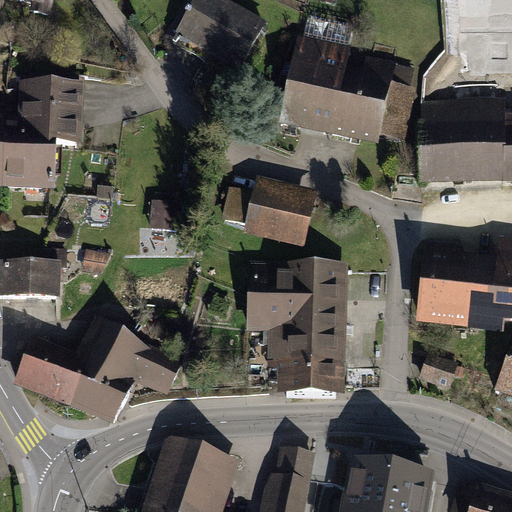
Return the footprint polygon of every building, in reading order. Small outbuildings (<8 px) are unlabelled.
[(0,0),(0,19),(0,20),(4,2),(33,8),(32,14),(52,19),(56,0),(0,0)] [(227,0),(201,0),(179,39),(241,73),(267,27),(228,5),(230,1),(227,0)] [(350,52),(301,40),(279,130),(310,137),(325,141),(354,148),(377,154),(381,143),(407,150),(425,73),(368,59),(364,77),(345,72),(350,52)] [(0,120),(0,192),(56,195),(58,155),(58,151),(83,152),(85,88),(81,88),(82,75),(53,74),(52,87),(22,86),(20,121),(1,120),(0,120)] [(420,127),(421,192),(511,189),(511,120),(506,121),(506,104),(425,105),(425,127),(420,127)] [(302,249),(317,194),(257,177),(252,196),(231,190),(222,220),(245,226),(244,232),(302,249)] [(182,209),(154,205),(150,232),(178,236),(182,209)] [(511,239),(499,238),(496,258),(455,254),(457,244),(425,240),(416,324),(501,333),(502,321),(511,322),(511,239)] [(2,270),(0,269),(0,302),(2,302),(2,306),(64,306),(64,274),(69,274),(69,251),(40,251),(32,267),(2,267),(2,270)] [(112,256),(88,252),(83,274),(102,278),(112,256)] [(348,264),(248,262),(247,332),(267,332),(267,370),(276,370),(275,397),(345,399),(348,264)] [(186,366),(166,356),(167,353),(144,342),(143,345),(99,322),(80,357),(38,339),(17,390),(43,400),(114,429),(135,388),(138,383),(170,397),(186,366)] [(511,352),(498,392),(511,397),(511,352)] [(459,365),(428,354),(418,381),(449,392),(459,365)] [(230,511),(245,460),(175,439),(150,511),(312,511),(320,457),(283,447),(261,511),(230,511)] [(429,511),(436,474),(350,460),(341,511),(429,511)] [(511,511),(511,501),(484,494),(479,511),(511,511)]
